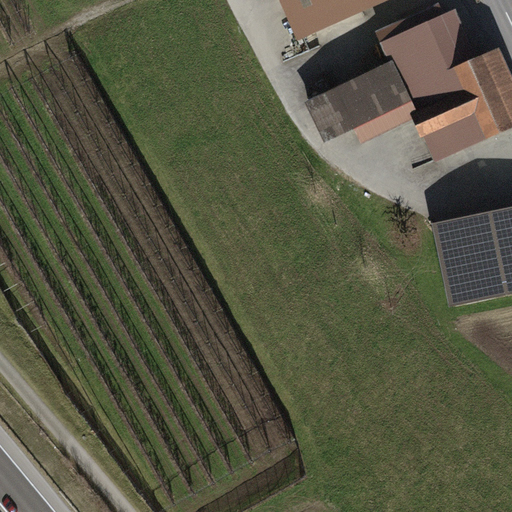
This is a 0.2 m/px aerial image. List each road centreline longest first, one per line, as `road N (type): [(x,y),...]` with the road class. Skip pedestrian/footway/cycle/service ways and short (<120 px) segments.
road 1 (unknown): [(511,191),(467,204),(404,199),(353,180),(324,154),(243,18)]
road 2 (track): [(0,361),(130,511)]
